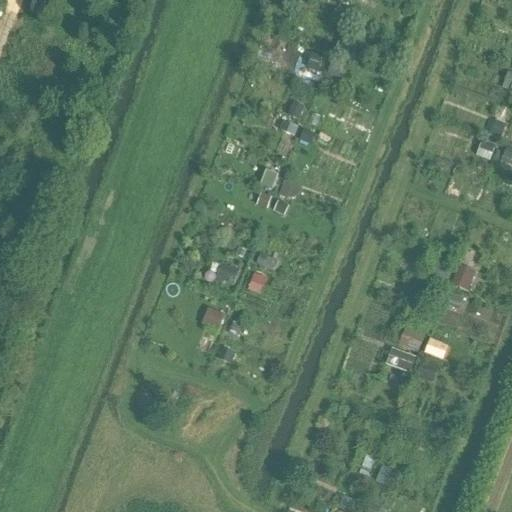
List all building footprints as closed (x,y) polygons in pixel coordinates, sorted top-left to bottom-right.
[(337,55),(343,57),(347,47),(341,44),(337,55)] [(311,56),(308,69),(317,72),(321,59),(311,56)] [(333,63),(329,73),(336,76),(340,65),(333,63)] [(294,104),(288,116),(298,120),(303,108),(294,104)] [(499,140),(505,126),(496,122),(490,136),(499,140)] [(281,131),(294,137),(297,129),(284,124),(281,131)] [(300,143),(309,147),(313,138),(304,134),(300,143)] [(486,152),(479,149),(476,157),(490,162),(496,147),(489,145),(486,152)] [(511,152),(506,150),(503,158),(511,161),(511,152)] [(260,185),(273,191),(278,179),(265,174),(260,185)] [(293,184),(285,181),(279,197),(287,200),(293,184)] [(259,206),(266,209),(269,200),(262,197),(259,206)] [(279,204),(275,212),(283,216),(287,208),(279,204)] [(256,265),(274,272),(278,263),(260,256),(256,265)] [(220,265),(216,280),(234,285),(238,271),(220,265)] [(429,278),(443,284),(446,273),(433,268),(429,278)] [(471,279),(457,274),(452,286),(467,292),(471,279)] [(254,277),(249,291),(258,295),(264,281),(254,277)] [(444,305),(454,309),(458,298),(449,294),(444,305)] [(206,327),(217,332),(223,317),(212,312),(206,327)] [(229,335),(236,337),(240,327),(234,324),(229,335)] [(445,336),(431,331),(425,345),(440,350),(445,336)] [(401,345),(417,351),(421,339),(405,333),(401,345)] [(218,360),(230,365),(234,354),(222,349),(218,360)] [(400,354),(396,366),(404,369),(403,374),(408,375),(413,359),(400,354)] [(417,378),(428,382),(434,367),(422,363),(417,378)] [(362,476),(369,479),(372,470),(365,467),(362,476)] [(377,483),(387,487),(392,473),(382,469),(377,483)] [(347,508),(355,511),(357,505),(349,502),(347,508)]
